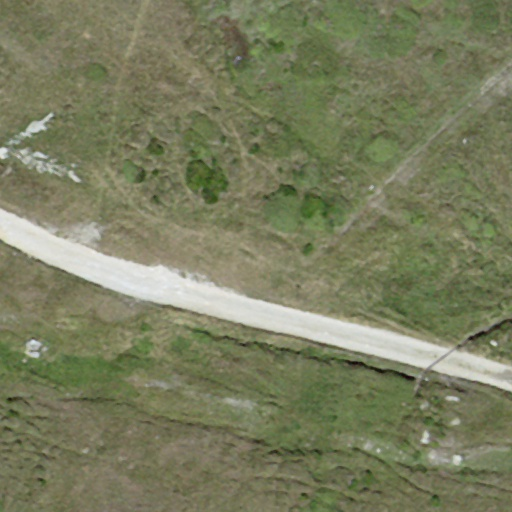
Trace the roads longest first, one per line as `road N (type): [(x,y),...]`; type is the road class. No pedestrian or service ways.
road 1 (track): [(511,366),(230,313),(0,209)]
road 2 (track): [(511,74),(230,313)]
